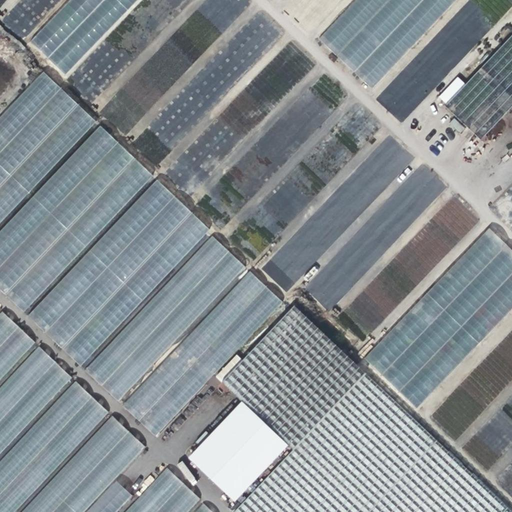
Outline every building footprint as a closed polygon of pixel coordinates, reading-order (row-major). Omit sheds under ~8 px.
[(0,0),(0,15),(3,17),(1,20),(22,39),(58,0),(0,0)] [(119,0),(83,0),(34,51),(53,69),(119,0)] [(391,0),(355,0),(317,41),(336,58),(391,0)] [(426,0),(391,0),(336,58),(354,75),(426,0)] [(458,0),(426,0),(354,75),(372,92),(458,0)] [(511,35),(441,109),(479,145),(511,109),(511,35)] [(0,222),(96,121),(43,71),(0,115),(0,222)] [(0,265),(118,141),(100,123),(0,228),(0,265)] [(336,306),(371,337),(477,218),(453,195),(428,222),(420,215),(446,186),(421,163),(407,179),(400,173),(415,157),(387,133),(374,147),(367,141),(256,265),(287,293),(315,262),(321,268),(303,288),(330,312),(336,306)] [(136,157),(118,141),(0,265),(0,286),(6,293),(136,157)] [(154,174),(136,157),(6,293),(25,310),(154,174)] [(176,193),(157,176),(27,314),(45,331),(176,193)] [(511,221),(511,184),(493,205),(511,221)] [(192,209),(176,193),(45,331),(63,347),(192,209)] [(211,227),(192,209),(63,347),(81,364),(211,227)] [(232,251),(213,233),(83,369),(102,387),(232,251)] [(511,278),(511,248),(387,381),(403,395),(511,278)] [(249,267),(232,251),(102,387),(118,402),(249,267)] [(270,286),(252,271),(122,406),(140,422),(270,286)] [(511,308),(511,278),(403,395),(418,409),(511,308)] [(285,301),(270,286),(140,422),(155,437),(285,301)] [(363,373),(292,306),(222,379),(293,446),(363,373)] [(0,349),(18,330),(1,315),(0,315),(0,349)] [(0,380),(34,345),(18,330),(0,349),(0,380)] [(0,420),(54,364),(38,349),(0,388),(0,420)] [(0,453),(71,380),(54,364),(0,420),(0,453)] [(232,510),(234,511),(511,511),(363,373),(293,446),(232,510)] [(0,494),(91,399),(74,383),(0,459),(0,494)] [(0,511),(12,511),(106,414),(91,399),(0,494),(0,511)] [(52,511),(129,433),(111,417),(19,511),(52,511)] [(83,511),(144,448),(129,433),(52,511),(83,511)] [(156,511),(182,486),(164,469),(123,511),(156,511)] [(118,511),(136,494),(119,478),(86,511),(118,511)] [(186,511),(197,500),(182,486),(156,511),(186,511)]
